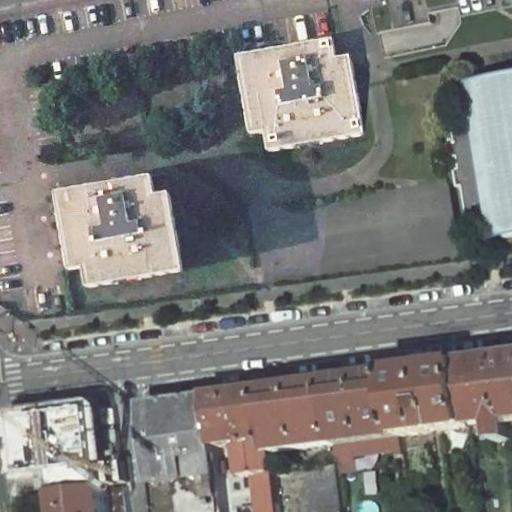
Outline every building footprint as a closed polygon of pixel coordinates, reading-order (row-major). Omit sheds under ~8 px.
[(333,39),(237,56),(251,134),(265,132),(268,151),(365,134),(351,56),(337,58),(333,39)] [(481,123),(488,168),(498,227),(504,226),(506,239),(511,238),(511,79),(480,85),(487,122),(481,123)] [(497,227),(480,123),(454,127),(456,140),(450,142),(454,160),(459,160),(461,170),(456,171),(458,188),(464,188),(471,232),(497,227)] [(72,189),(56,192),(70,270),(84,268),(87,287),(183,270),(169,192),(155,195),(152,175),(72,189)] [(511,356),(466,362),(473,427),(497,424),(499,442),(511,440),(511,356)] [(466,362),(396,372),(404,437),(473,427),(466,362)] [(396,372),(331,381),(339,445),(340,458),(371,454),(377,440),(404,437),(396,372)] [(331,381),(267,389),(273,441),(275,454),(339,445),(331,381)] [(267,389),(213,397),(220,448),(241,445),(273,441),(267,389)] [(149,405),(160,511),(227,511),(220,448),(213,397),(149,405)] [(29,499),(108,489),(98,412),(19,422),(29,499)] [(273,441),(241,445),(244,477),(256,476),(260,511),(282,511),(275,454),(273,441)] [(511,461),(486,464),(491,511),(504,511),(511,511),(511,461)] [(346,511),(341,467),(312,470),(316,511),(346,511)] [(110,511),(108,489),(62,495),(63,511),(110,511)]
